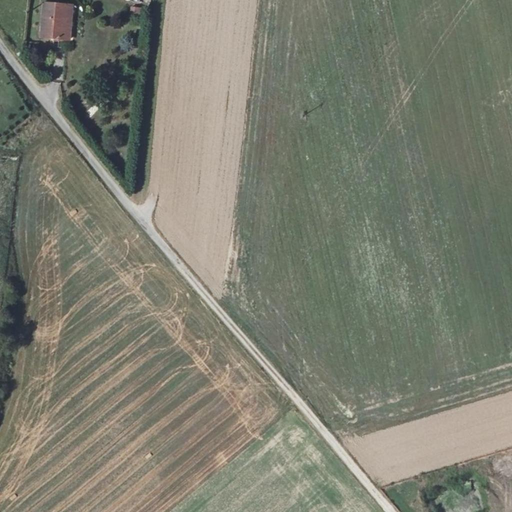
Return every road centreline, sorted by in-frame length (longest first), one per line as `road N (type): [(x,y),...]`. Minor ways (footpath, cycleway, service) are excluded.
road 1 (track): [(139,216),(390,511)]
road 2 (unclassified): [(0,42),(139,216)]
